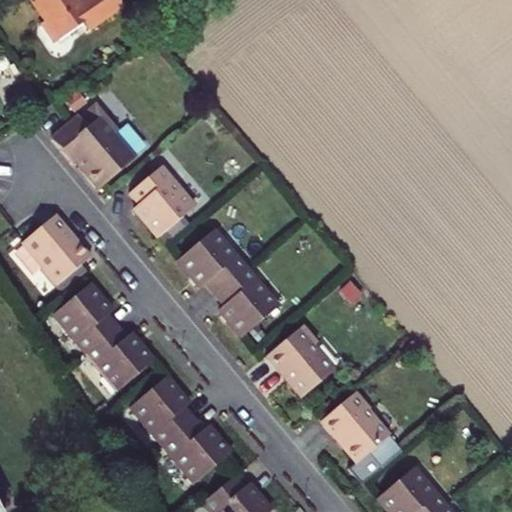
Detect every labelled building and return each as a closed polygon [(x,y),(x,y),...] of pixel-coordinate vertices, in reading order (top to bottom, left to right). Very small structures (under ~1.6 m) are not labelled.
[(25,0),(43,24),(38,28),(51,48),(82,26),(87,33),(120,9),(113,0),(84,0),(77,6),(72,0),(25,0)] [(117,130),(94,103),(50,140),(69,163),(75,158),(98,189),(133,159),(112,134),(117,130)] [(194,207),(160,167),(129,193),(138,204),(135,207),(144,217),(143,218),(159,237),(194,207)] [(143,218),(144,217),(135,207),(134,208),(143,218)] [(54,287),(90,257),(75,240),(74,241),(52,216),(21,242),(43,268),(39,270),(54,287)] [(206,283),(215,294),(245,269),(213,231),(177,260),(191,277),(192,276),(201,287),(206,283)] [(241,337),(277,307),(245,269),(215,294),(224,305),(219,309),(228,319),(227,320),(241,337)] [(201,287),(192,276),(191,277),(200,288),(201,287)] [(116,392),(152,362),(138,345),(137,346),(128,336),(125,338),(106,316),(109,314),(101,303),(102,302),(88,285),(52,316),(116,392)] [(111,313),(102,302),(101,303),(109,314),(111,313)] [(228,319),(219,309),(218,310),(227,320),(228,319)] [(316,342),(302,326),(265,357),(302,398),(332,372),(311,346),(316,342)] [(138,345),(129,334),(128,336),(137,346),(138,345)] [(194,484),(229,454),(215,437),(214,438),(205,427),(202,430),(184,408),(187,406),(178,395),(179,394),(165,378),(129,407),(194,484)] [(356,463),(387,438),(365,413),(369,410),(355,393),(319,422),(333,439),(334,438),(356,463)] [(188,405),(179,394),(178,395),(187,406),(188,405)] [(215,437),(207,427),(205,427),(214,438),(215,437)] [(438,511),(443,508),(411,469),(377,498),(388,511),(438,511)] [(243,488),(233,477),(202,503),(209,511),(270,511),(256,495),(255,496),(246,486),(243,488)] [(255,496),(256,495),(248,485),(246,486),(255,496)]
